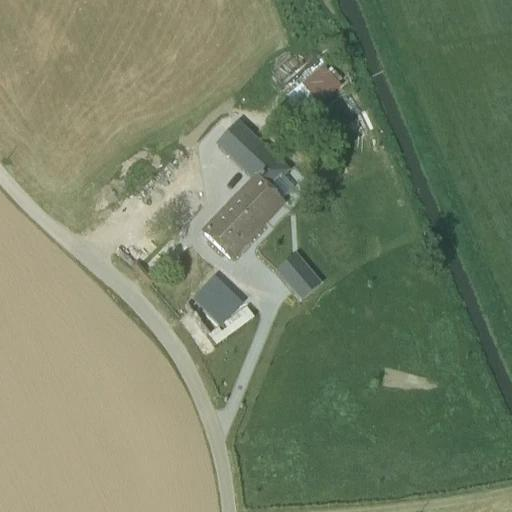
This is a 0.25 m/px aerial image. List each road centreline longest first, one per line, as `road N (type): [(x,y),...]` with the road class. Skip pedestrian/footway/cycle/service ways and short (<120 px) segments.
road 1 (residential): [(231,511),(205,387),(185,347),(140,292),(27,210),(0,171)]
road 2 (residential): [(511,489),(358,511)]
